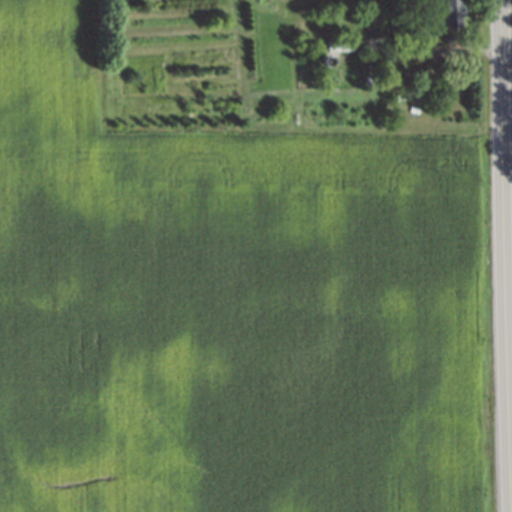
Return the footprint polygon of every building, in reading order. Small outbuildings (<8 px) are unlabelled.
[(428,26),(428,12),(435,12),(435,3),(438,3),(437,0),(459,0),(459,15),(454,15),(454,26),(428,26)] [(421,27),(406,28),(406,12),(421,11),(421,27)] [(348,37),(349,50),(322,50),(322,38),(348,37)] [(365,70),(365,54),(372,55),(372,59),(378,59),(378,70),(365,70)] [(320,57),(322,57),(323,59),(324,62),(323,64),(321,66),(318,66),(315,64),(315,61),(316,58),(320,57)] [(368,85),(359,84),(361,73),(370,74),(368,85)] [(402,96),(402,84),(415,84),(415,96),(402,96)]
